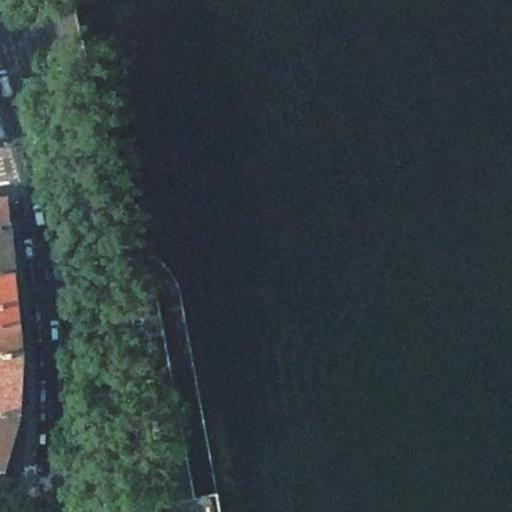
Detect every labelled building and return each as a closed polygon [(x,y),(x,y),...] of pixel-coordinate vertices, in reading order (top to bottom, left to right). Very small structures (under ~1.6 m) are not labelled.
[(0,277),(10,277),(9,267),(8,261),(6,242),(0,243),(0,277)] [(0,330),(15,329),(11,288),(10,277),(0,277),(0,330)] [(0,359),(19,358),(15,329),(0,330),(0,359)] [(19,358),(0,359),(0,417),(14,417),(19,358)] [(0,465),(14,417),(0,417),(0,465)]
